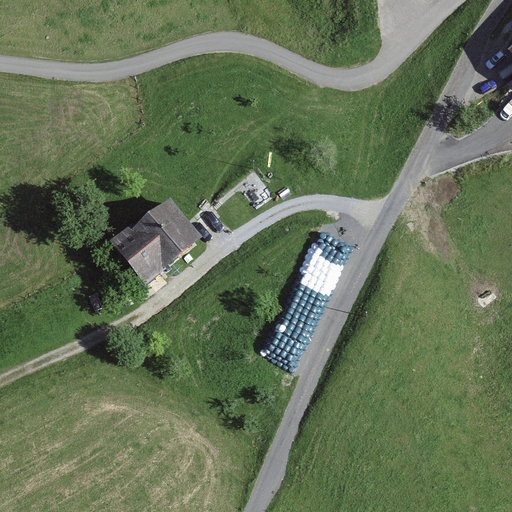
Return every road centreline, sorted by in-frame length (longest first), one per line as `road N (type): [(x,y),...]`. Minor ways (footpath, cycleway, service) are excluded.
road 1 (track): [(0,384),(83,351),(230,242),(313,202),(390,219)]
road 2 (track): [(405,190),(435,255),(511,271)]
